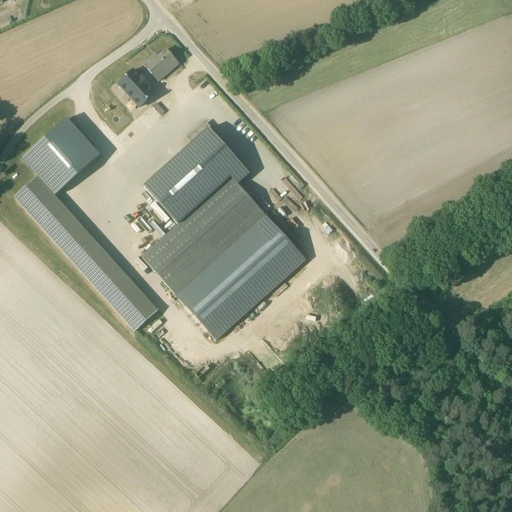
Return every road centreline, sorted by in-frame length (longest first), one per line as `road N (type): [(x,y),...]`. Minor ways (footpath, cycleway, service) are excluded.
road 1 (unclassified): [(511,407),(164,18)]
road 2 (unclassified): [(0,162),(41,111),(164,18)]
